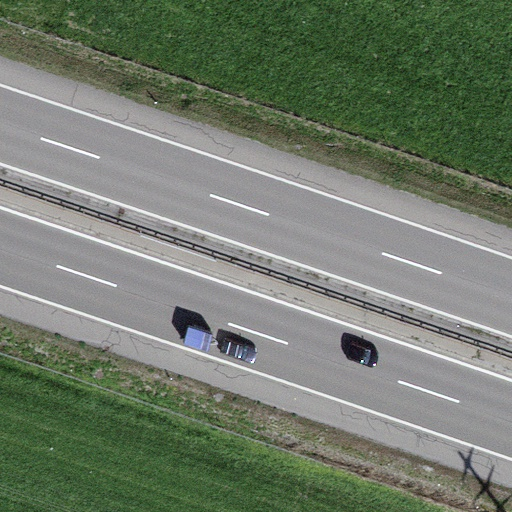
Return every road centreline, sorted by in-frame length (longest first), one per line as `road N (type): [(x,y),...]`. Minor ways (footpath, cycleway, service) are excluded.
road 1 (motorway): [(0,249),(511,423)]
road 2 (motorway): [(511,296),(0,124)]
